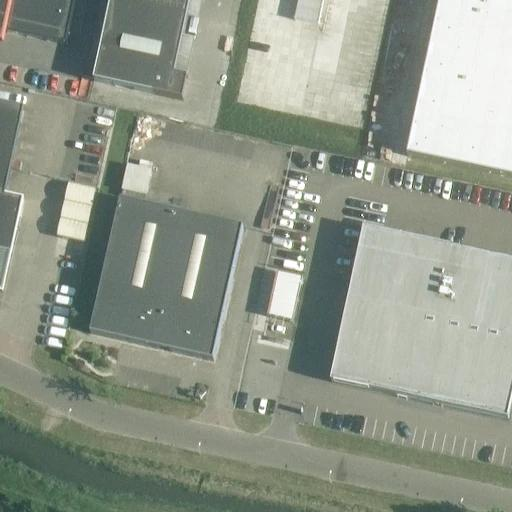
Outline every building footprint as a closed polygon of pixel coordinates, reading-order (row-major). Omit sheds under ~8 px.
[(0,0),(0,34),(66,48),(76,0),(0,0)] [(110,0),(106,19),(184,35),(191,0),(110,0)] [(298,0),(291,38),(314,43),(323,0),(298,0)] [(511,0),(440,0),(407,159),(511,181),(511,0)] [(175,77),(184,35),(106,19),(93,84),(182,103),(187,80),(175,77)] [(0,254),(11,257),(23,202),(5,198),(10,172),(24,110),(0,105),(0,254)] [(95,196),(68,190),(57,243),(83,249),(95,196)] [(213,364),(243,230),(119,202),(89,336),(213,364)] [(351,287),(330,384),(497,421),(507,423),(511,397),(511,263),(364,231),(351,287)]
